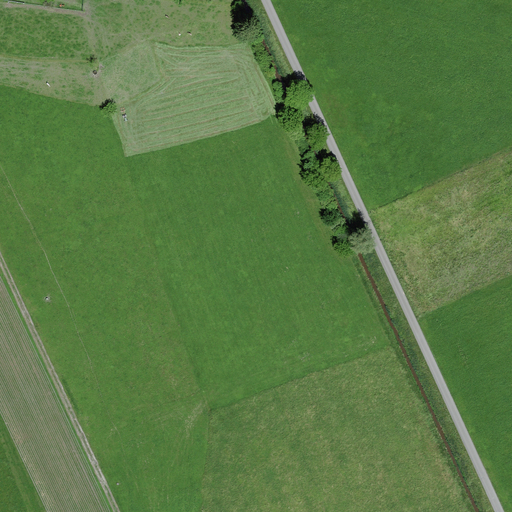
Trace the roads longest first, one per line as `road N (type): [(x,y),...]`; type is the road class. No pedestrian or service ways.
road 1 (track): [(498,511),(264,0)]
road 2 (track): [(117,507),(0,255)]
